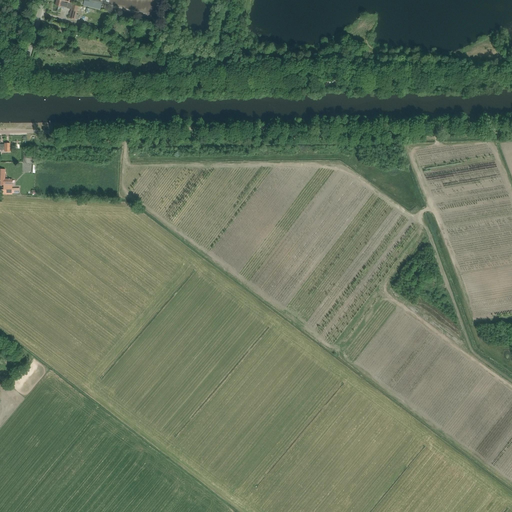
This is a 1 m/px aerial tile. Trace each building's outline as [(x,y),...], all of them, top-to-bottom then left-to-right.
[(75,20),(78,6),(72,4),(69,18),(75,20)] [(5,144),(0,144),(0,149),(5,150),(5,152),(10,152),(10,143),(5,143),(5,144)] [(23,163),(33,164),(33,163),(34,154),(24,153),(23,163)] [(0,184),(7,185),(7,190),(0,189),(0,194),(12,194),(12,185),(12,179),(5,179),(5,169),(0,169),(0,184)] [(6,372),(1,378),(4,381),(9,375),(6,372)] [(0,471),(0,499),(14,482),(0,471)]
